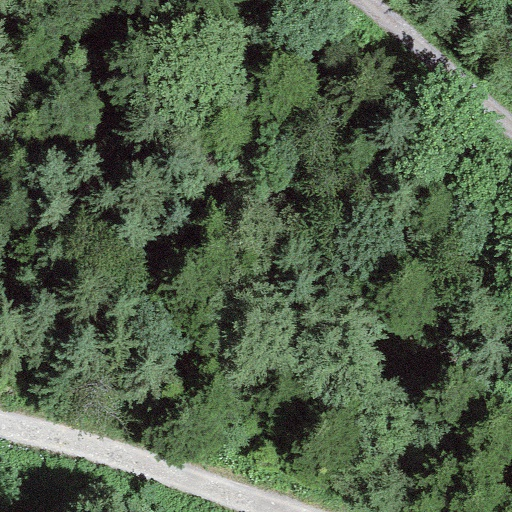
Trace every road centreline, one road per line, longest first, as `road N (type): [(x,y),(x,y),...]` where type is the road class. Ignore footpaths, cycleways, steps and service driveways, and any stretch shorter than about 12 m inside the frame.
road 1 (track): [(0,421),(287,511)]
road 2 (track): [(511,111),(371,0)]
